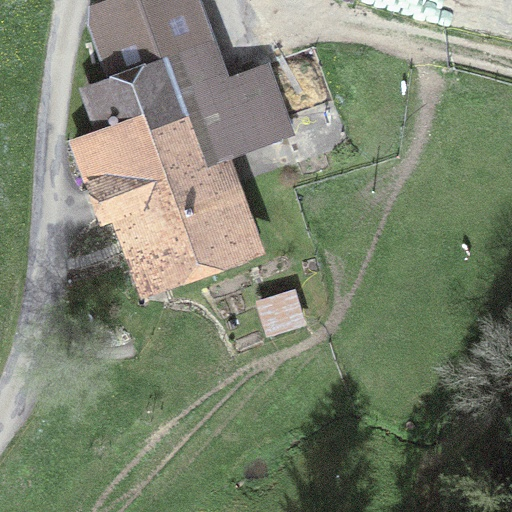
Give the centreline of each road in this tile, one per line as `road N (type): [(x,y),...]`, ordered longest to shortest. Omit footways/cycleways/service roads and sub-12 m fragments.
road 1 (track): [(0,421),(39,319),(54,119),(73,0)]
road 2 (track): [(511,64),(315,17),(276,0)]
